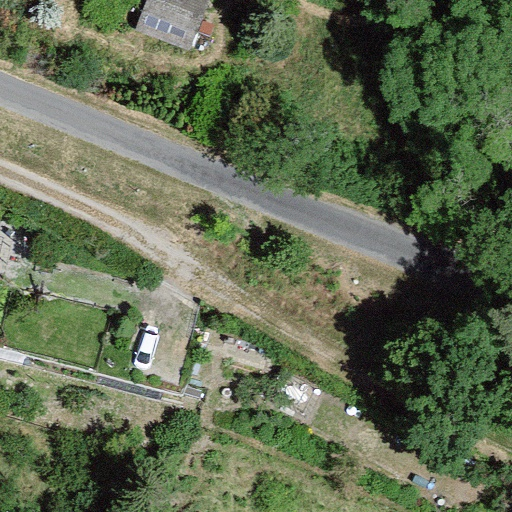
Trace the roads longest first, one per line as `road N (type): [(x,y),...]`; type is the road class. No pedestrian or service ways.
road 1 (track): [(511,444),(0,162)]
road 2 (unclassified): [(511,295),(0,82)]
